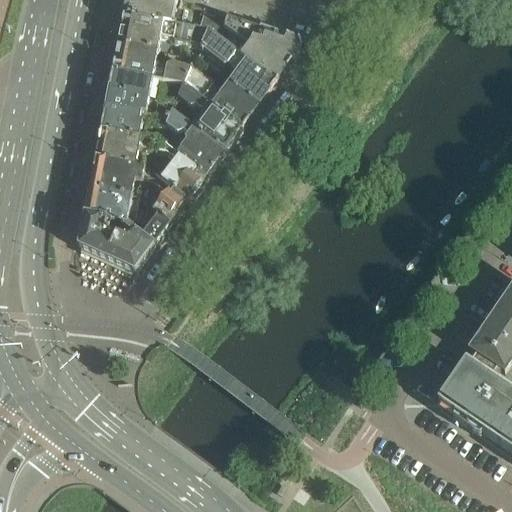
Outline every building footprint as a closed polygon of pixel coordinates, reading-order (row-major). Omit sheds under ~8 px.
[(169,0),(128,0),(125,19),(184,31),(188,15),(180,12),(183,5),(169,0)] [(221,43),(225,30),(228,20),(205,13),(198,33),(209,35),(221,43)] [(125,19),(119,48),(159,55),(161,42),(172,44),(175,47),(197,51),(201,54),(209,35),(198,33),(184,31),(125,19)] [(228,20),(225,30),(245,44),(237,56),(257,71),(280,38),(228,20)] [(209,35),(201,54),(204,56),(224,71),(228,69),(238,76),(229,87),(260,110),(278,87),(257,71),(237,56),(221,43),(209,35)] [(257,71),(278,87),(303,53),(301,45),(280,38),(257,71)] [(159,55),(119,48),(114,76),(154,84),(185,90),(192,73),(171,69),(167,71),(156,69),(159,55)] [(185,90),(243,133),(260,110),(229,87),(221,98),(213,93),(214,92),(213,88),(192,72),(192,73),(185,90)] [(154,84),(114,76),(107,111),(170,123),(173,117),(177,108),(150,103),(154,84)] [(185,90),(179,102),(192,112),(195,112),(196,110),(201,114),(189,129),(194,132),(226,156),(243,133),(185,90)] [(170,123),(107,111),(102,135),(140,142),(143,128),(166,133),(167,130),(170,123)] [(177,159),(207,181),(226,156),(194,132),(173,117),(170,123),(167,130),(178,138),(183,137),(184,136),(189,140),(186,144),(188,145),(177,159)] [(160,146),(140,142),(102,135),(97,164),(145,172),(148,160),(152,155),(168,159),(175,164),(174,169),(177,164),(175,162),(177,159),(160,146)] [(148,173),(163,185),(190,204),(207,181),(177,159),(175,162),(177,164),(174,169),(168,176),(148,173)] [(145,172),(97,164),(91,193),(140,202),(143,182),(153,184),(160,189),(163,185),(148,173),(145,172)] [(160,219),(172,228),(190,204),(163,185),(160,189),(163,192),(161,195),(166,199),(154,216),(160,220),(160,219)] [(140,202),(91,193),(86,220),(124,228),(133,235),(135,227),(140,202)] [(135,227),(133,235),(155,251),(172,228),(160,219),(160,220),(148,235),(138,228),(135,227)] [(124,228),(86,220),(80,252),(108,264),(124,228)] [(124,228),(108,264),(136,277),(155,251),(133,235),(124,228)] [(477,358),(500,374),(504,376),(511,365),(511,295),(509,299),(508,300),(509,300),(482,338),(481,339),(481,340),(475,349),(475,348),(474,349),(474,350),(471,354),(477,358)] [(511,431),(511,397),(493,384),(500,374),(477,358),(470,368),(467,366),(439,407),(500,449),(511,431)] [(511,431),(500,449),(511,457),(511,431)] [(282,487),(277,496),(282,498),(287,490),(282,487)]
